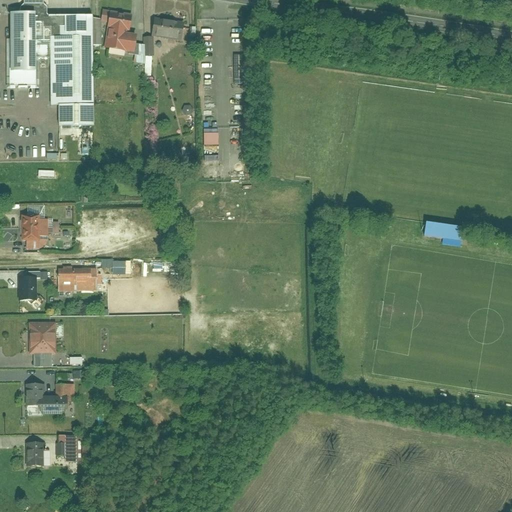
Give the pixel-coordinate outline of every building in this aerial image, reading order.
[(122,30),(126,31),(129,15),(100,11),(98,23),(104,24),(104,29),(106,30),(103,49),(131,53),(134,35),(122,33),(122,30)] [(58,107),(91,107),(92,17),(6,16),(6,87),(34,88),(34,59),(49,59),(48,107),(58,107)] [(153,18),(150,38),(179,42),(182,23),(153,18)] [(246,85),(245,56),(235,57),(235,85),(246,85)] [(58,127),(91,127),(91,107),(58,107),(58,127)] [(205,147),(219,147),(219,134),(205,134),(205,147)] [(37,220),(37,217),(19,217),(19,241),(46,240),(46,220),(37,220)] [(428,225),(427,239),(464,242),(465,228),(428,225)] [(131,276),(131,262),(102,262),(102,270),(112,270),(112,276),(131,276)] [(56,270),(57,294),(95,293),(95,269),(56,270)] [(16,302),(35,302),(34,280),(16,280),(16,302)] [(54,323),(27,324),(27,355),(54,355),(54,323)] [(65,397),(43,398),(43,386),(24,386),(24,417),(65,416),(65,397)] [(59,443),(63,443),(63,464),(80,464),(80,437),(60,437),(59,443)] [(24,468),(40,468),(40,445),(23,445),(24,468)]
